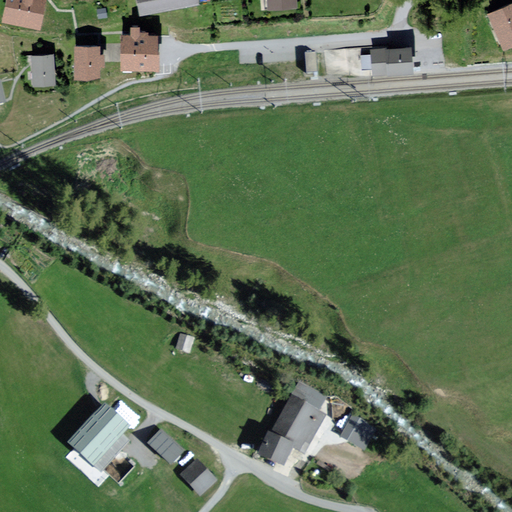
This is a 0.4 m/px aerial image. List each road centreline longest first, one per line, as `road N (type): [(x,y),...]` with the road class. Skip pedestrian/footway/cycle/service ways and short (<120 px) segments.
road 1 (residential): [(362,511),(303,496),(115,383),(0,264)]
road 2 (residential): [(414,0),(398,30),(380,35),(173,49)]
